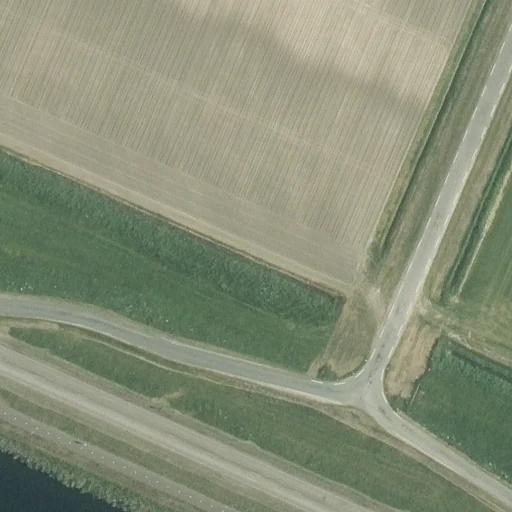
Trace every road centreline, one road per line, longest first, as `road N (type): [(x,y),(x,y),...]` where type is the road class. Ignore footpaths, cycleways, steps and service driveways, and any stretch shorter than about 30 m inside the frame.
road 1 (residential): [(364,401),(511,50)]
road 2 (unclassified): [(364,401),(84,321),(0,311)]
road 3 (tertiary): [(337,511),(0,359)]
road 4 (unclassified): [(511,500),(364,401)]
